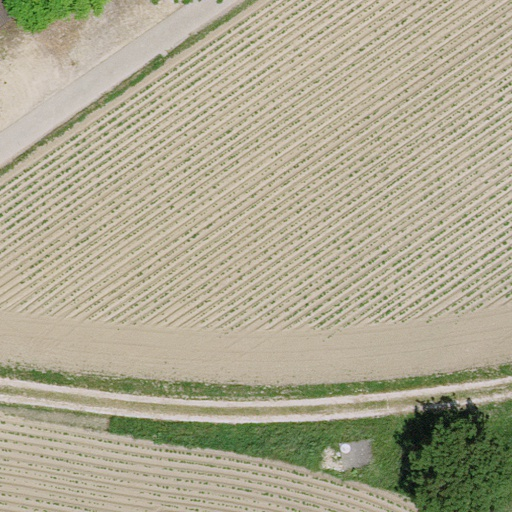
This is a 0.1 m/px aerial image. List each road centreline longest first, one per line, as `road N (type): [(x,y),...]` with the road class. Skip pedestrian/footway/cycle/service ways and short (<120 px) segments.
road 1 (track): [(511,385),(422,400),(280,408),(141,405),(0,386)]
road 2 (track): [(0,142),(209,0)]
